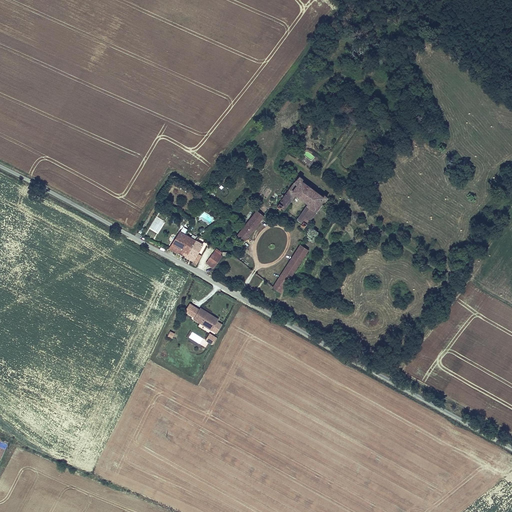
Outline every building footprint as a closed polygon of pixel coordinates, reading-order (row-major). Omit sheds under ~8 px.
[(307,151),(304,154),(311,160),(314,157),(307,151)] [(302,181),(298,178),(292,187),(295,188),(280,211),(284,214),(286,211),(289,213),(300,197),(311,205),(300,222),(305,225),(303,227),(307,230),(328,199),(323,196),(322,197),(300,182),(302,181)] [(260,216),(247,232),(253,237),(266,221),(260,216)] [(169,249),(194,264),(203,247),(180,232),(169,249)] [(282,296),(312,254),(304,249),(275,291),(282,296)] [(205,265),(213,271),(222,260),(220,258),(214,254),(205,265)] [(213,329),(218,318),(199,308),(194,318),(213,329)] [(208,343),(213,345),(217,337),(208,333),(205,339),(191,332),(188,338),(206,347),(208,343)]
